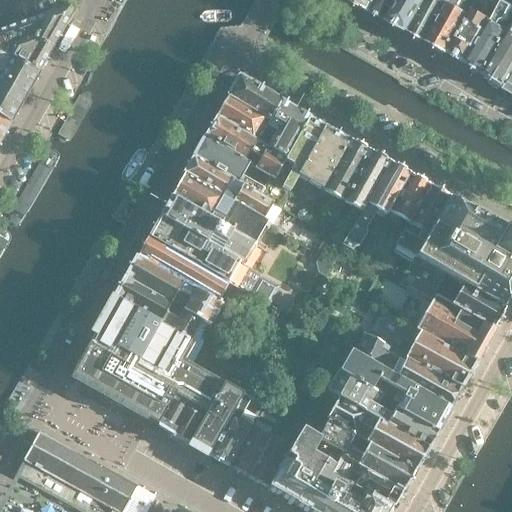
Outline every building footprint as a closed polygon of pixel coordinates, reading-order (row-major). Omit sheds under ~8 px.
[(371,12),(377,0),(354,0),(353,2),(371,12)] [(377,0),(371,12),(390,23),(402,0),(377,0)] [(402,0),(390,23),(411,34),(429,0),(402,0)] [(430,44),(455,0),(429,0),(411,34),(410,34),(430,44)] [(449,55),(480,0),(455,0),(430,44),(449,55)] [(468,66),(493,23),(494,24),(506,3),(501,0),(480,0),(449,55),(468,66)] [(486,77),(511,33),(498,26),(500,22),(503,24),(507,22),(511,14),(511,0),(507,0),(506,3),(494,24),(493,23),(468,66),(486,77)] [(62,32),(68,19),(71,14),(71,15),(72,12),(69,7),(11,27),(51,50),(61,32),(62,32)] [(44,62),(51,50),(11,27),(0,30),(0,55),(4,54),(38,74),(45,62),(44,62)] [(507,90),(511,81),(511,31),(511,33),(486,77),(507,90)] [(26,95),(30,87),(35,77),(36,78),(38,74),(4,54),(0,55),(0,67),(2,68),(0,71),(0,118),(9,124),(11,121),(10,121),(16,111),(16,112),(22,102),(21,100),(23,96),(25,96),(26,95)] [(256,142),(257,140),(265,126),(278,103),(238,79),(227,99),(226,101),(215,119),(216,119),(256,142)] [(81,96),(57,135),(57,137),(57,138),(58,139),(58,141),(59,142),(60,143),(62,144),(63,144),(65,144),(66,144),(67,144),(69,143),(70,142),(95,103),(95,101),(95,100),(95,98),(94,97),(94,95),(93,94),(92,93),(90,93),(89,92),(87,92),(86,92),(84,93),(83,94),(82,95),(81,96)] [(285,159),(308,119),(292,111),(294,107),(289,104),(287,108),(278,103),(265,126),(273,130),(265,144),(257,140),(256,142),(285,159)] [(0,139),(5,131),(4,130),(6,127),(7,127),(9,124),(0,118),(0,139)] [(285,159),(256,142),(216,119),(204,139),(245,162),(251,152),(262,158),(256,168),(269,176),(274,179),(285,159)] [(296,174),(323,128),(308,119),(285,159),(274,179),(269,176),(263,187),(258,195),(270,203),(278,207),(296,174)] [(321,188),(347,142),(323,128),(296,174),(321,188)] [(242,175),(248,164),(245,162),(204,139),(193,159),(258,195),(263,187),(242,175)] [(341,200),(368,154),(347,142),(321,188),(319,192),(324,195),(326,191),(341,200)] [(44,155),(42,157),(6,223),(21,231),(59,164),(59,162),(60,161),(60,159),(60,158),(60,156),(60,154),(59,153),(52,149),(50,150),(48,151),(46,152),(45,154),(44,155)] [(343,244),(388,165),(368,154),(341,200),(355,208),(345,224),(332,216),(323,233),(328,236),(343,244)] [(258,195),(193,159),(187,167),(183,165),(179,173),(183,175),(261,219),(270,203),(258,195)] [(357,248),(366,232),(366,228),(375,211),(381,215),(375,225),(378,227),(382,221),(387,213),(408,176),(407,176),(388,165),(343,244),(374,262),(376,259),(357,248)] [(248,243),(261,219),(183,175),(170,198),(158,221),(238,266),(250,244),(248,243)] [(407,224),(428,187),(408,176),(387,213),(397,219),(392,227),(382,221),(378,227),(374,236),(380,239),(375,248),(381,251),(386,243),(394,247),(402,233),(405,235),(410,226),(407,224)] [(414,259),(448,198),(428,187),(407,224),(410,226),(421,232),(416,241),(405,235),(402,233),(394,247),(414,259)] [(511,293),(511,234),(470,210),(448,198),(414,259),(399,285),(421,297),(424,291),(434,296),(445,277),(459,285),(448,304),(491,329),(503,310),(511,293)] [(238,266),(158,221),(148,238),(228,283),(248,295),(258,278),(238,266)] [(228,283),(148,238),(147,239),(148,239),(146,243),(145,243),(137,258),(216,303),(228,283)] [(216,303),(137,258),(125,278),(172,304),(184,311),(200,320),(209,326),(220,306),(216,303)] [(165,317),(172,304),(125,278),(114,298),(188,341),(200,320),(184,311),(177,323),(165,317)] [(264,304),(274,287),(258,278),(248,295),(264,304)] [(328,307),(336,292),(334,291),(337,285),(324,278),(320,284),(309,304),(322,311),(325,305),(328,307)] [(491,329),(448,304),(434,296),(424,291),(421,297),(431,304),(419,326),(408,320),(405,324),(408,326),(472,362),(491,329)] [(252,324),(264,304),(248,295),(237,315),(252,324)] [(241,397),(182,363),(193,343),(188,341),(114,298),(104,316),(69,377),(118,405),(144,420),(157,427),(174,396),(189,404),(205,413),(187,444),(207,456),(241,397)] [(472,362),(408,326),(404,333),(416,340),(405,359),(458,389),(466,375),(470,377),(474,370),(469,368),(472,362)] [(458,389),(405,359),(365,336),(354,355),(396,379),(402,368),(414,375),(408,386),(447,409),(458,389)] [(447,409),(408,386),(396,379),(354,355),(348,352),(343,362),(348,365),(342,375),(381,397),(396,406),(394,409),(434,432),(447,409)] [(279,387),(286,375),(281,372),(284,368),(275,363),(263,384),(272,389),(274,384),(279,387)] [(390,416),(375,407),(381,397),(342,375),(337,372),(326,392),(337,398),(425,448),(434,432),(394,409),(390,416)] [(266,411),(277,392),(272,389),(263,384),(252,403),(260,408),(266,411)] [(178,424),(189,404),(174,396),(157,427),(165,432),(162,436),(169,440),(178,424)] [(227,466),(250,426),(237,419),(239,415),(252,422),(260,408),(252,403),(241,397),(207,456),(227,466)] [(425,448),(337,398),(325,419),(413,470),(425,448)] [(187,444),(205,413),(189,404),(178,424),(169,440),(176,444),(179,440),(187,444)] [(246,478),(269,438),(280,419),(266,411),(260,408),(252,422),(250,426),(227,466),(246,478)] [(413,470),(325,419),(314,413),(310,419),(320,424),(316,432),(302,424),(299,430),(341,454),(340,456),(401,491),(413,470)] [(266,489),(299,430),(292,426),(282,445),(269,438),(246,478),(266,489)] [(330,473),(340,456),(341,454),(299,430),(266,489),(294,505),(293,506),(303,511),(388,511),(391,508),(330,473)] [(136,487),(38,433),(22,462),(14,477),(77,511),(147,511),(155,498),(136,487)] [(401,491),(340,456),(330,473),(391,508),(392,508),(401,491)]
